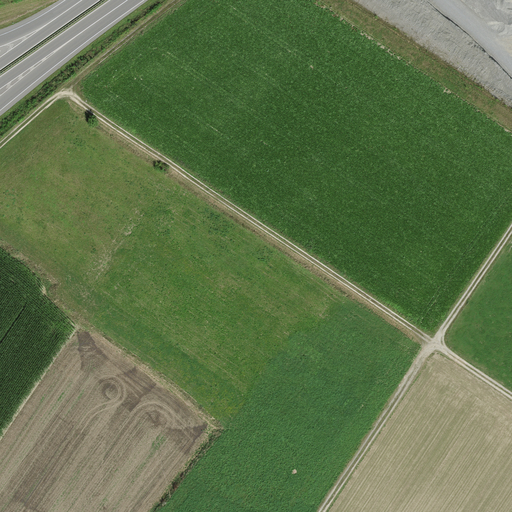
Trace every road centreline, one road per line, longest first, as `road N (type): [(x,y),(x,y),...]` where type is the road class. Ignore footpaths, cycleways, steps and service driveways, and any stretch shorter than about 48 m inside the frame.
road 1 (track): [(432,341),(67,87)]
road 2 (track): [(432,341),(321,511)]
road 3 (primary): [(0,104),(97,20)]
